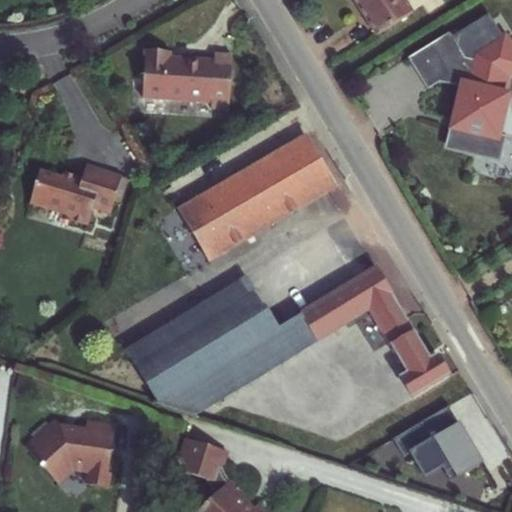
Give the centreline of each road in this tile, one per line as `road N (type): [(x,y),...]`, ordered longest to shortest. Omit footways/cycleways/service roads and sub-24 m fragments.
road 1 (residential): [(511,411),(265,0)]
road 2 (residential): [(138,0),(62,37),(0,47)]
